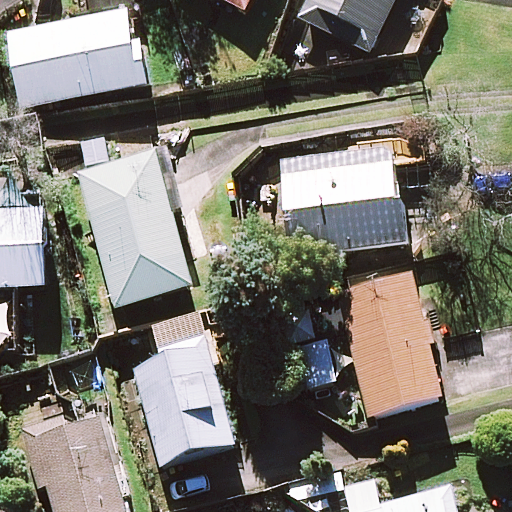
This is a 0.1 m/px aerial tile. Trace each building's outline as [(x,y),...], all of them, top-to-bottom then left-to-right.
[(256,0),(216,0),(248,17),(256,0)] [(402,0),(313,0),(302,23),(373,59),(402,0)] [(149,91),(136,19),(11,41),(24,114),(149,91)] [(347,258),(410,251),(406,208),(400,209),(394,154),(285,166),(296,272),(348,266),(347,258)] [(197,293),(160,160),(83,182),(120,315),(197,293)] [(0,295),(51,293),(48,217),(0,218),(0,295)] [(447,405),(418,281),(343,299),(373,423),(447,405)] [(238,451),(208,342),(161,355),(163,363),(137,371),(164,472),(238,451)] [(129,511),(103,418),(32,438),(52,511),(129,511)] [(382,511),(377,487),(349,493),(352,511),(460,511),(456,495),(382,511)]
